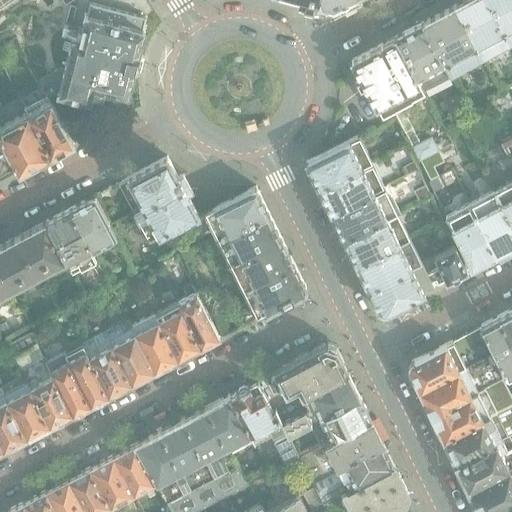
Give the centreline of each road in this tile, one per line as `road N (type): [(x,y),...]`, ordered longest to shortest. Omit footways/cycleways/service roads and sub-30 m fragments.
road 1 (residential): [(0,482),(340,299)]
road 2 (residential): [(0,212),(184,113)]
road 3 (residential): [(444,509),(364,348)]
road 4 (residential): [(340,299),(262,139)]
road 5 (residential): [(364,348),(511,272)]
road 6 (residential): [(290,59),(402,0)]
